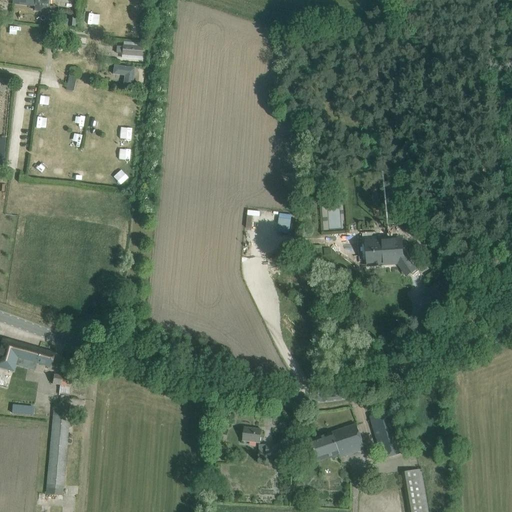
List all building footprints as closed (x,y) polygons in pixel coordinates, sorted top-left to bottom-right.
[(23,0),(23,10),(35,11),(35,7),(35,0),(23,0)] [(35,0),(35,7),(49,8),(49,0),(35,0)] [(68,26),(75,27),(76,19),(69,19),(68,26)] [(122,55),(142,57),(143,47),(122,45),(122,55)] [(134,69),(114,66),(112,75),(124,77),(123,87),(132,88),(134,69)] [(401,249),(401,239),(367,242),(369,266),(399,263),(406,275),(415,269),(401,249)] [(441,306),(452,298),(441,282),(429,290),(441,306)] [(53,353),(38,348),(2,338),(0,345),(0,367),(13,371),(16,359),(27,361),(25,366),(35,369),(37,363),(50,367),(53,353)] [(53,373),(50,395),(68,398),(72,376),(53,373)] [(13,396),(11,414),(32,416),(33,399),(13,396)] [(52,416),(46,487),(45,494),(62,496),(71,405),(48,402),(46,416),(52,416)] [(406,455),(394,410),(370,416),(382,461),(406,455)] [(365,450),(359,432),(356,424),(311,439),(318,461),(340,454),(341,458),(365,450)] [(260,443),(261,432),(262,429),(245,427),(243,441),(260,443)] [(266,443),(266,456),(279,456),(279,443),(266,443)] [(402,473),(409,511),(428,511),(421,469),(402,473)]
